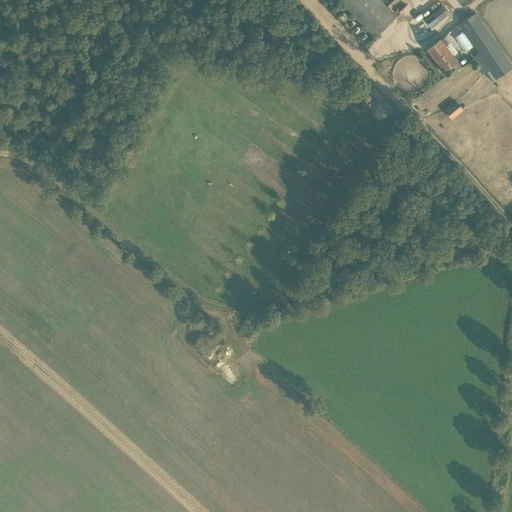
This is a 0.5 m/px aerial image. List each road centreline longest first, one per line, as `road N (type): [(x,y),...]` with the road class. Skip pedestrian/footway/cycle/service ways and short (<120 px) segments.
road 1 (track): [(511,234),(256,308),(211,308),(31,161),(0,155)]
road 2 (track): [(511,223),(305,0)]
